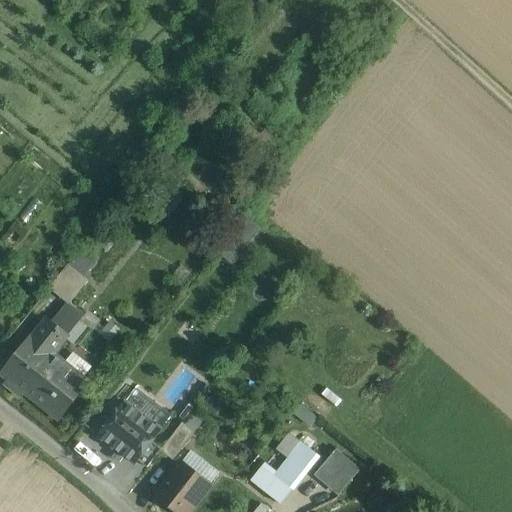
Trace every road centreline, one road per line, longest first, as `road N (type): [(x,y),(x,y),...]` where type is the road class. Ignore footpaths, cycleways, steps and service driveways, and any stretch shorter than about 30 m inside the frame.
road 1 (unclassified): [(0,406),(125,511)]
road 2 (track): [(511,105),(396,0)]
